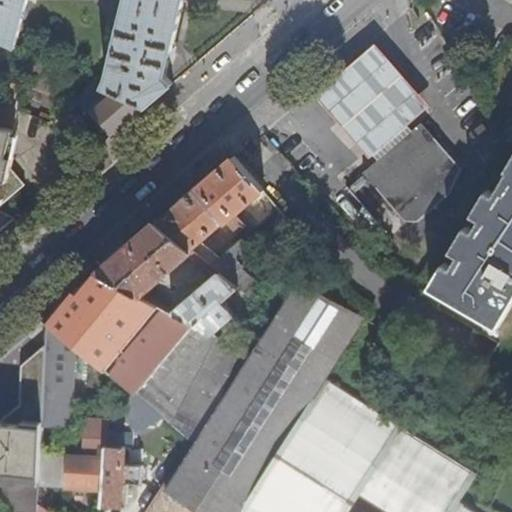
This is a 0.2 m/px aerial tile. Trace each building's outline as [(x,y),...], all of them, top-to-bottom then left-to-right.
[(0,0),(0,39),(17,47),(28,0),(0,0)] [(167,76),(185,0),(130,0),(130,2),(111,76),(106,89),(107,89),(116,93),(147,108),(175,84),(167,76)] [(430,105),(376,43),(317,93),(371,157),(430,105)] [(7,81),(0,127),(15,130),(16,130),(18,110),(20,84),(7,81)] [(91,103),(96,109),(116,93),(107,89),(91,103)] [(116,93),(96,109),(93,112),(115,135),(147,108),(116,93)] [(39,108),(35,117),(79,134),(85,119),(61,109),(58,116),(39,108)] [(455,162),(422,124),(363,174),(396,212),(455,162)] [(0,127),(0,206),(24,186),(10,170),(14,159),(8,157),(15,130),(0,127)] [(268,205),(273,201),(235,157),(198,189),(225,221),(237,235),(246,228),(236,216),(259,196),(268,205)] [(511,162),(505,175),(507,176),(493,200),(484,194),(470,219),(478,225),(472,237),(463,231),(448,256),(456,261),(452,269),(443,264),(429,288),(502,331),(511,313),(511,162)] [(193,249),(225,221),(198,189),(160,221),(193,249)] [(0,234),(18,219),(0,209),(0,234)] [(210,281),(174,313),(213,335),(235,314),(224,301),(239,287),(213,266),(193,249),(160,221),(101,272),(143,296),(189,256),(210,281)] [(242,241),(213,266),(239,287),(249,296),(252,281),(241,270),(256,257),(242,241)] [(147,385),(136,397),(193,444),(220,403),(239,351),(240,349),(213,335),(174,313),(143,296),(101,272),(56,311),(147,385)] [(255,501),(330,382),(370,319),(367,317),(367,319),(301,283),(169,488),(166,492),(196,511),(242,511),(251,498),(255,501)] [(58,345),(47,344),(47,345),(43,425),(73,427),(76,351),(58,350),(58,345)] [(0,471),(41,476),(42,456),(43,425),(47,345),(23,365),(22,405),(1,422),(0,422),(0,471)] [(347,511),(401,428),(330,382),(255,501),(248,511),(347,511)] [(70,458),(68,488),(104,491),(102,511),(109,511),(110,507),(128,508),(130,482),(125,482),(127,449),(124,449),(125,434),(109,433),(110,421),(87,419),(84,459),(70,458)] [(401,428),(347,511),(457,511),(461,506),(479,478),(401,428)] [(68,488),(70,458),(42,456),(41,476),(41,486),(68,488)] [(0,500),(15,511),(39,511),(41,486),(41,476),(0,471),(0,500)]
